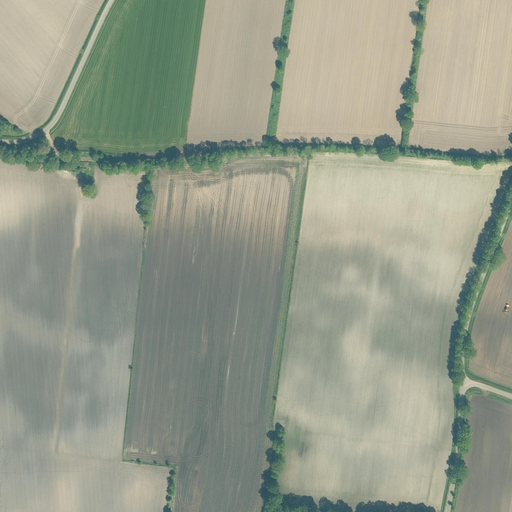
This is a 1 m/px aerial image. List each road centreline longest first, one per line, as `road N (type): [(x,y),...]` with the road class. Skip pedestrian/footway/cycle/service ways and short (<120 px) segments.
road 1 (unclassified): [(0,141),(21,141),(50,125),(111,0)]
road 2 (unclassified): [(461,382),(467,319),(511,200)]
road 3 (track): [(43,131),(63,157),(177,154),(185,164)]
road 4 (unclassified): [(447,511),(461,382)]
